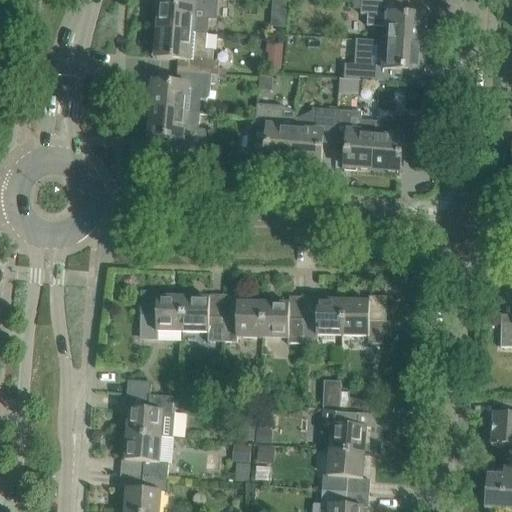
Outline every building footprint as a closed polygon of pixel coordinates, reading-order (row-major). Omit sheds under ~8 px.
[(161,4),(159,32),(207,36),(209,20),(218,21),(219,0),(191,0),(191,7),(161,4)] [(391,44),(421,46),(423,18),(393,16),(394,4),(354,1),(353,10),(362,11),(362,14),(369,15),(368,26),(392,28),(391,44)] [(186,62),(185,74),(218,77),(220,77),(228,78),(229,71),(220,70),(221,64),(214,64),(215,52),(206,51),(207,36),(159,32),(156,60),(186,62)] [(348,70),(347,81),(369,83),(389,84),(390,72),(407,73),(420,74),(421,46),(391,44),(358,42),(356,70),(348,70)] [(154,84),(152,112),(200,116),(200,115),(185,113),(186,100),(210,102),(211,85),(218,85),(218,77),(185,74),(184,86),(154,84)] [(424,93),(421,122),(438,123),(440,94),(424,93)] [(267,133),(265,157),(265,163),(293,165),(296,114),(283,108),(256,106),(254,132),(267,133)] [(313,110),(313,113),(297,120),(297,114),(296,114),(293,165),(320,167),(323,137),(335,138),(337,112),(313,110)] [(204,158),(206,138),(206,132),(199,131),(200,116),(152,112),(150,139),(179,142),(178,156),(204,158)] [(376,122),(362,122),(363,114),(337,112),(335,138),(347,139),(344,169),(372,171),(376,122)] [(393,124),(376,122),(372,171),(400,173),(403,143),(415,144),(417,118),(393,117),(393,124)] [(157,334),(182,334),(183,299),(158,299),(158,294),(141,293),(140,318),(142,318),(142,340),(157,341),(157,334)] [(222,344),(223,297),(209,297),(209,300),(183,299),(182,334),(207,335),(207,344),(222,344)] [(238,297),(223,297),(222,344),(237,344),(237,339),(262,340),(263,305),(237,305),(238,297)] [(369,304),(343,303),(342,338),(368,338),(368,345),(383,346),(384,323),(386,323),(386,299),(369,298),(369,304)] [(287,346),(302,346),(303,299),(289,299),(289,306),(263,305),(262,340),(287,340),(287,346)] [(342,338),(343,303),(317,302),(317,299),(303,299),(302,346),(317,346),(317,337),(342,338)] [(404,303),(394,319),(411,328),(414,323),(420,312),(404,303)] [(511,325),(501,325),(500,349),(511,349),(511,325)] [(149,397),(150,397),(151,384),(128,382),(127,396),(149,398),(149,397)] [(371,416),(372,402),(349,400),(350,394),(343,394),(342,397),(334,396),(333,405),(325,404),(324,411),(348,413),(348,414),(371,416)] [(127,436),(162,439),(173,440),(175,415),(172,415),(174,399),(150,397),(149,397),(149,398),(127,396),(125,410),(129,411),(127,436)] [(511,401),(503,401),(503,403),(507,403),(506,416),(493,415),(491,447),(511,448),(511,401)] [(241,406),(240,420),(253,421),(254,407),(241,406)] [(259,408),(257,430),(270,431),(272,409),(259,408)] [(324,411),(323,427),(332,427),(330,453),(364,455),(367,430),(370,430),(371,416),(348,414),(348,413),(324,411)] [(255,430),(254,445),(269,446),(271,432),(264,431),(255,430)] [(160,464),(162,439),(127,436),(125,462),(121,462),(120,476),(167,480),(168,465),(160,464)] [(234,446),(232,464),(250,465),(251,447),(234,446)] [(258,449),(257,463),(273,464),(274,450),(258,449)] [(330,453),(328,478),(323,477),(322,492),(369,496),(370,482),(362,481),(364,455),(330,453)] [(511,464),(504,464),(503,479),(488,478),(486,509),(511,511),(511,464)] [(167,480),(120,476),(119,490),(127,491),(124,511),(159,511),(161,494),(166,494),(167,480)] [(329,511),(364,511),(364,510),(368,510),(369,496),(322,492),(321,507),(329,507),(329,511)]
